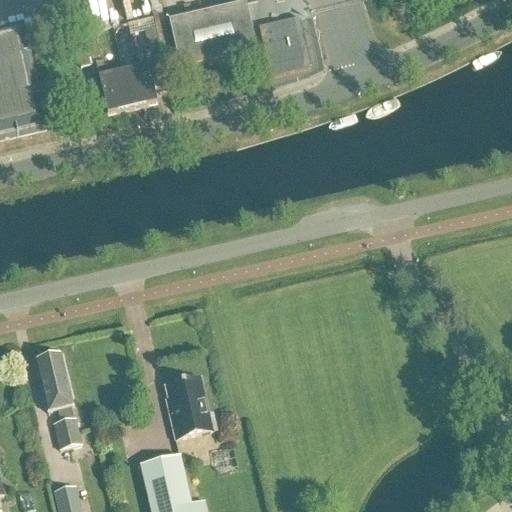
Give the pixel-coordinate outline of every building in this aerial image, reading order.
[(243,0),(225,0),(228,13),(245,9),(243,0)] [(169,27),(180,75),(257,58),(245,9),(228,13),(169,27)] [(176,76),(160,10),(150,12),(166,78),(176,76)] [(299,23),(259,32),(270,83),(311,74),(299,23)] [(144,35),(149,56),(160,53),(155,33),(144,35)] [(89,63),(99,61),(93,36),(73,40),(80,72),(91,69),(89,63)] [(0,143),(53,133),(34,37),(0,44),(0,143)] [(138,73),(123,76),(132,114),(157,109),(148,71),(144,57),(135,59),(138,73)] [(132,114),(123,76),(108,80),(105,65),(95,68),(107,120),(132,114)] [(70,412),(72,412),(60,360),(56,361),(53,360),(49,361),(47,364),(35,366),(47,418),(57,416),(59,428),(53,430),(58,456),(79,451),(74,425),(72,425),(70,412)] [(168,413),(176,446),(213,437),(200,384),(165,392),(170,412),(168,413)] [(191,511),(180,461),(140,470),(149,511),(191,511)] [(78,511),(77,505),(75,493),(55,498),(58,510),(58,511),(78,511)]
